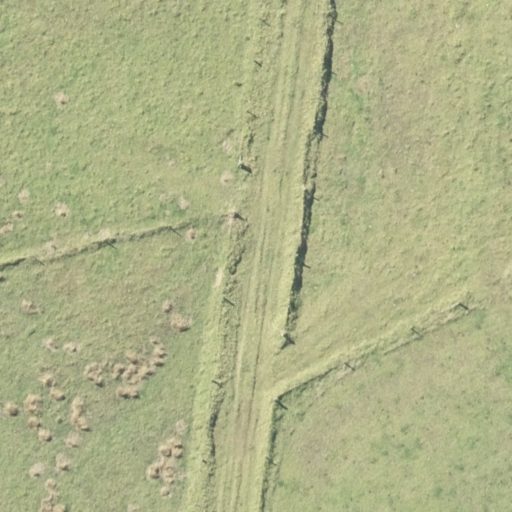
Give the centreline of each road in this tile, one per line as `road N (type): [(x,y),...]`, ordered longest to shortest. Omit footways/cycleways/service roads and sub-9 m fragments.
road 1 (track): [(233,511),(302,0)]
road 2 (track): [(246,389),(431,276)]
